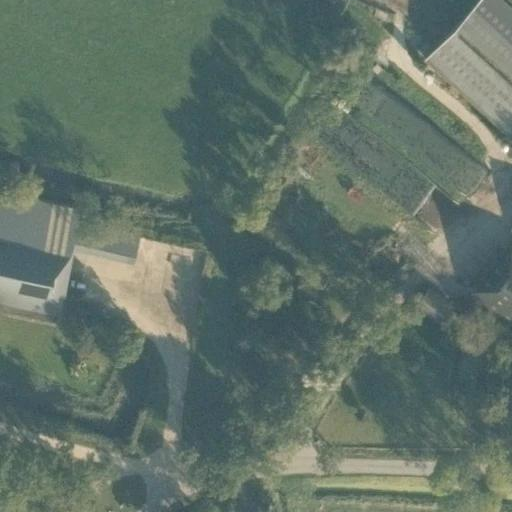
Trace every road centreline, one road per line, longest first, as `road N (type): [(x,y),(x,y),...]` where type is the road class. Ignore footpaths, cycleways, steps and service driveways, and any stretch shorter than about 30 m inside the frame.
road 1 (tertiary): [(174,490),(280,466),(511,472)]
road 2 (unclassified): [(174,490),(129,464),(0,425)]
